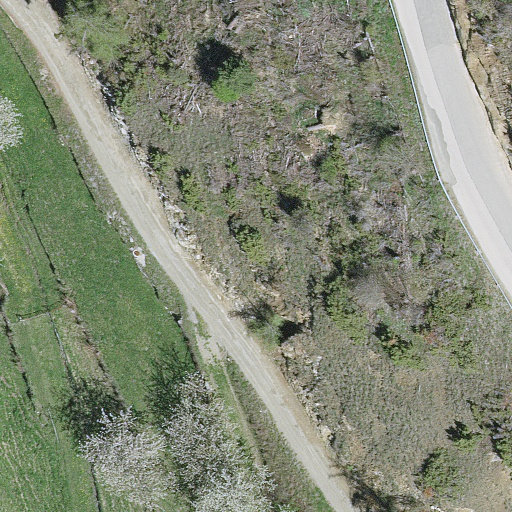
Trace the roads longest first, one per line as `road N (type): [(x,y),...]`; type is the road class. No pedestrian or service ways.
road 1 (residential): [(16,0),(41,28),(182,283),(352,511)]
road 2 (tertiary): [(418,0),(484,207),(511,257)]
road 3 (track): [(250,511),(219,430),(182,283)]
